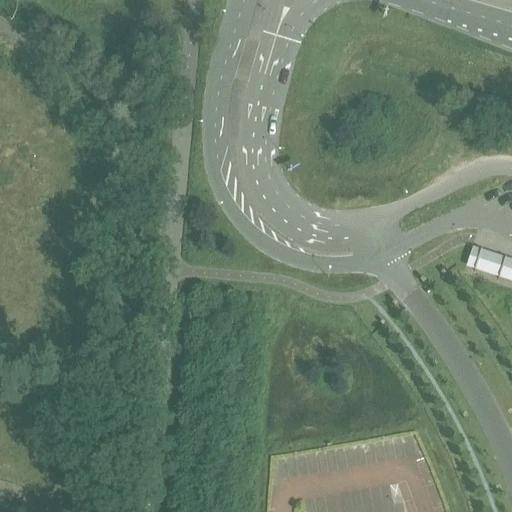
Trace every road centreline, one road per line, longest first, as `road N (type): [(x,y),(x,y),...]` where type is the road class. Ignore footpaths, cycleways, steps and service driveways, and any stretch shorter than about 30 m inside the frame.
road 1 (unclassified): [(243,0),(212,132),(225,205),(255,238),(306,261),(350,264),(384,254)]
road 2 (unclassified): [(371,222),(330,232),(297,228),(257,184),(255,113),(287,0)]
road 3 (unclassified): [(384,254),(470,374),(511,455)]
road 4 (unclassified): [(511,167),(487,167),(371,222)]
road 5 (unclassified): [(384,254),(466,216),(511,226)]
